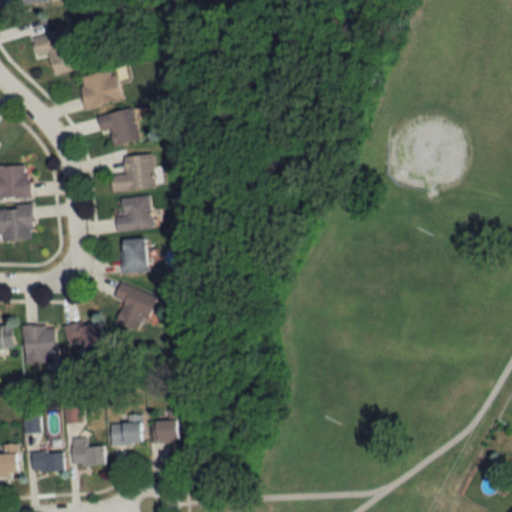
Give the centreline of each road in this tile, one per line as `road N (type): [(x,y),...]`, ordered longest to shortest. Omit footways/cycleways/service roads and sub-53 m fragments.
road 1 (residential): [(0,73),(53,127),(69,160),(69,265)]
road 2 (residential): [(76,511),(167,509),(165,493),(148,486),(116,508)]
